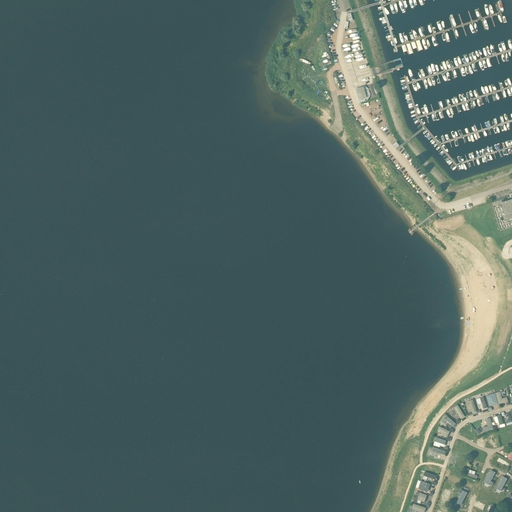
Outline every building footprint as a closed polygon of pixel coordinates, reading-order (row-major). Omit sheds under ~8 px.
[(367,99),(363,88),(356,90),(360,101),(367,99)] [(511,195),(511,196),(511,197),(511,199),(511,200),(501,203),(500,205),(503,216),(502,217),(503,220),(505,221),(511,219),(511,195)] [(500,392),(495,394),(498,405),(508,402),(507,398),(502,399),(500,392)] [(497,404),(494,394),(491,395),(487,396),(489,403),(488,403),(489,406),(497,404)] [(476,399),(477,404),(482,403),(483,409),(487,407),(483,396),(476,399)] [(469,401),(473,414),(477,413),(473,400),(469,401)] [(461,419),(465,416),(458,405),(454,408),(461,419)] [(502,415),(494,417),(496,423),(499,423),(500,427),(507,426),(507,422),(503,423),(502,415)] [(487,427),(482,428),(483,433),(493,430),(490,418),(485,419),(487,427)] [(439,427),(437,431),(444,434),(443,436),(447,438),(450,432),(439,427)] [(433,445),(444,449),(447,441),(436,437),(433,445)] [(499,457),(496,461),(506,467),(508,463),(499,457)] [(467,469),(465,475),(476,479),(477,475),(474,474),(475,472),(469,470),(470,470),(467,469)] [(427,477),(435,480),(436,476),(424,471),(423,476),(422,479),(426,480),(427,477)] [(491,471),(485,483),(489,485),(492,480),(495,473),(491,471)] [(503,477),(496,489),(501,491),(503,486),(504,486),(507,479),(503,477)] [(420,482),(419,485),(418,489),(423,491),(427,492),(430,485),(420,482)] [(451,496),(453,492),(441,488),(440,492),(451,496)] [(460,496),(457,503),(461,505),(467,493),(463,491),(460,496)] [(426,496),(420,493),(417,500),(424,502),(426,496)]
